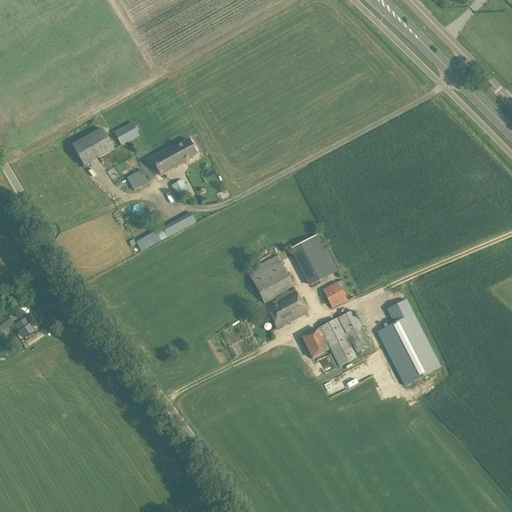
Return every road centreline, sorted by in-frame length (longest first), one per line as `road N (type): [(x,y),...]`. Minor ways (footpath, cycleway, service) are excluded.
road 1 (unclassified): [(239,511),(101,332),(0,179)]
road 2 (track): [(511,234),(156,404)]
road 3 (primary): [(511,133),(378,0)]
road 4 (unclassified): [(408,0),(511,105)]
